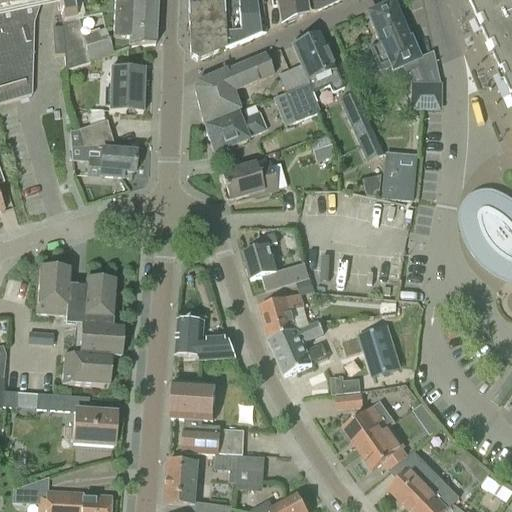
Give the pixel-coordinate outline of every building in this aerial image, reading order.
[(0,0),(0,107),(13,104),(30,99),(32,26),(33,26),(40,0),(59,0),(60,1),(56,1),(57,6),(60,26),(61,26),(74,22),(69,0),(0,0)] [(112,0),(69,0),(74,22),(77,21),(100,17),(104,33),(112,56),(128,51),(152,48),(153,47),(155,0),(135,0),(113,2),(112,0)] [(244,19),(261,18),(260,1),(227,3),(226,0),(186,0),(187,19),(221,17),(221,18),(227,18),(227,23),(244,22),(244,19)] [(304,19),(300,0),(269,0),(271,11),(276,10),(278,28),(304,19)] [(306,0),(308,9),(309,16),(314,16),(341,3),(339,0),(306,0)] [(511,0),(465,0),(468,5),(469,4),(511,102),(510,102),(511,105),(511,0)] [(395,24),(389,10),(368,20),(381,48),(372,52),(379,68),(388,64),(393,74),(417,63),(409,44),(404,46),(401,40),(405,38),(398,23),(395,24)] [(263,34),(261,18),(244,19),(244,22),(227,23),(227,18),(221,18),(221,17),(187,19),(188,62),(195,66),(238,47),(263,34)] [(61,26),(60,26),(61,30),(63,57),(65,73),(87,66),(87,64),(112,56),(104,33),(81,40),(77,21),(74,22),(61,26)] [(61,30),(52,31),(53,57),(63,57),(61,30)] [(310,96),(328,89),(331,96),(343,91),(336,75),(319,38),(291,50),(299,69),(307,88),(310,96)] [(229,91),(231,97),(272,80),(263,59),(222,76),(222,75),(194,87),(191,93),(195,105),(229,91)] [(284,97),(307,88),(299,69),(277,77),(284,97)] [(440,114),(440,87),(422,87),(423,69),(410,69),(410,113),(440,114)] [(141,116),(142,72),(109,71),(107,115),(141,116)] [(318,116),(310,96),(307,88),(284,97),(271,102),(283,130),(318,116)] [(231,97),(229,91),(195,105),(202,130),(239,114),(231,97)] [(411,205),(415,162),(384,159),(356,97),(339,104),(366,164),(367,164),(370,171),(373,173),(383,167),(380,202),(411,205)] [(264,135),(257,117),(236,126),(234,120),(206,132),(213,156),(228,150),(229,154),(247,147),(245,142),(264,135)] [(106,126),(76,132),(76,134),(81,149),(88,150),(102,151),(114,152),(106,126)] [(69,135),(68,135),(70,151),(70,164),(86,166),(85,183),(88,183),(99,184),(100,182),(120,183),(121,178),(133,179),(135,156),(102,154),(102,151),(88,150),(81,149),(76,134),(69,135)] [(315,165),(332,160),(326,139),(309,144),(315,165)] [(265,173),(262,164),(249,168),(249,165),(218,175),(227,206),(285,188),(279,169),(265,173)] [(505,280),(511,282),(511,207),(511,206),(507,203),(502,200),(497,198),(492,197),(487,197),(482,198),(477,200),(472,202),(469,205),(466,209),(464,213),(462,218),(462,222),(462,227),(463,232),(464,236),(466,240),(471,251),(478,260),(485,268),(495,275),(505,280)] [(284,269),(277,247),(274,237),(257,242),(259,250),(242,255),(250,284),(280,275),(284,289),(308,281),(305,268),(289,272),(288,268),(284,269)] [(84,293),(68,292),(69,276),(38,274),(35,319),(64,321),(64,330),(80,331),(79,360),(62,359),(60,389),(107,392),(109,363),(119,363),(121,334),(111,333),(115,287),(84,285),(84,293)] [(309,281),(296,285),(300,299),(313,295),(309,281)] [(269,342),(309,329),(303,311),(300,299),(259,311),(268,340),(269,342)] [(209,350),(203,349),(202,349),(204,325),(178,323),(175,359),(200,361),(200,364),(231,362),(230,346),(208,347),(209,350)] [(309,329),(269,342),(284,380),(311,369),(302,346),(320,338),(316,326),(309,329)] [(51,350),(52,337),(28,335),(27,348),(51,350)] [(394,384),(388,353),(361,358),(361,359),(364,375),(368,374),(371,388),(394,384)] [(358,378),(330,383),(333,397),(361,392),(358,378)] [(212,425),(214,388),(173,385),(171,423),(212,425)] [(15,411),(16,396),(2,395),(1,410),(15,411)] [(68,415),(69,399),(36,397),(35,413),(68,415)] [(336,413),(362,409),(360,398),(335,401),(336,413)] [(357,453),(387,432),(395,426),(380,405),(372,412),(342,431),(357,453)] [(112,451),(114,418),(74,415),(72,448),(112,451)] [(242,460),(244,434),(220,432),(220,431),(202,429),(202,434),(184,433),(181,456),(204,458),(237,460),(242,460)] [(387,432),(357,453),(371,475),(382,467),(387,475),(407,461),(387,432)] [(457,464),(472,479),(481,470),(464,456),(457,464)] [(237,460),(234,487),(235,487),(235,493),(262,496),(265,461),(242,460),(237,460)] [(194,509),(195,505),(198,465),(168,463),(165,506),(194,509)] [(406,511),(408,511),(428,493),(421,487),(428,480),(416,467),(408,474),(408,473),(388,493),(406,511)] [(428,493),(408,511),(447,511),(454,506),(460,511),(488,479),(479,473),(452,504),(441,492),(434,499),(428,493)] [(108,511),(109,502),(63,499),(46,497),(48,481),(12,494),(11,505),(37,508),(36,511),(108,511)] [(304,511),(296,498),(270,511),(304,511)]
